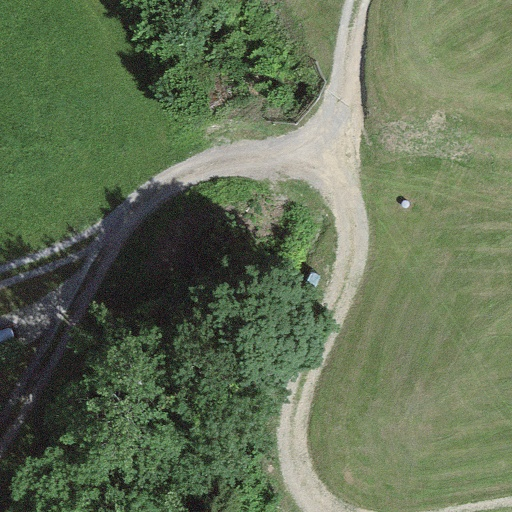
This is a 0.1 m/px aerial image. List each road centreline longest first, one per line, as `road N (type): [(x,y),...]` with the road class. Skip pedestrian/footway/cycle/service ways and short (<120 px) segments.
road 1 (track): [(345,148),(246,164),(171,190),(110,254),(0,446)]
road 2 (track): [(345,148),(368,226),(355,297),(314,387),(308,458),(338,511)]
road 3 (track): [(360,0),(341,103),(345,148)]
road 4 (track): [(0,283),(129,234)]
